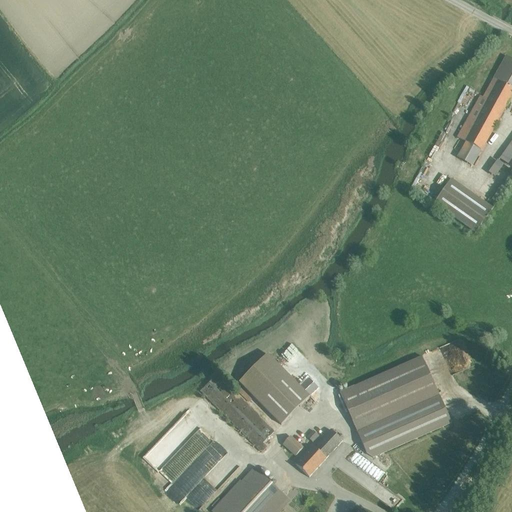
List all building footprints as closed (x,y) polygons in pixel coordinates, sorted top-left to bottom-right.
[(457,137),(466,142),(481,151),(482,151),(511,96),(511,59),(506,56),(483,97),(480,96),(457,137)] [(511,141),(500,159),(511,167),(511,141)] [(473,167),(481,151),(466,142),(457,158),(473,167)] [(504,165),(497,160),(489,173),(495,178),(504,165)] [(497,203),(511,182),(511,172),(492,200),(497,203)] [(493,208),(452,179),(434,204),(476,233),(493,208)] [(456,339),(429,348),(432,357),(438,355),(444,372),(451,370),(452,373),(466,368),(456,339)] [(239,383),(281,425),(310,397),(268,354),(239,383)] [(422,357),(340,393),(357,432),(439,396),(422,357)] [(201,391),(262,453),(267,448),(263,443),(275,432),(218,375),(201,391)] [(439,396),(357,432),(367,454),(373,458),(452,423),(439,396)] [(309,478),(343,442),(330,430),(314,448),(312,446),(295,464),(309,478)] [(319,436),(313,431),(307,437),(313,442),(319,436)] [(296,456),(303,448),(290,436),(283,444),(296,456)] [(220,454),(175,494),(189,509),(233,469),(220,454)] [(255,468),(213,511),(277,511),(289,500),(255,468)]
